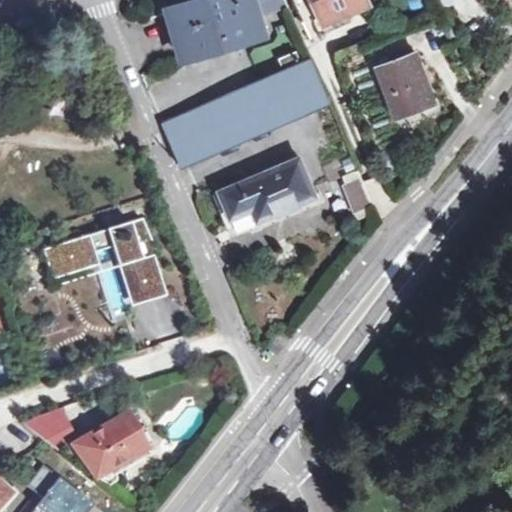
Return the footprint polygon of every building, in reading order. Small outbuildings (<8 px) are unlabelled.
[(258,15),(287,7),(284,0),(205,0),(167,11),(181,60),(264,34),(258,15)] [(290,0),(302,27),(319,20),(322,26),(367,6),(364,0),(290,0)] [(450,0),(439,0),(444,10),(450,0)] [(284,73),(300,67),(294,54),(279,61),(284,73)] [(434,104),(415,55),(377,69),(395,118),(434,104)] [(310,62),(300,67),(284,73),(161,125),(178,166),(327,102),(310,62)] [(218,192),(230,220),(251,212),(255,221),(314,197),(298,158),(218,192)] [(341,180),(345,188),(361,183),(358,174),(341,180)] [(361,183),(345,188),(355,212),(371,206),(361,183)] [(371,206),(355,212),(358,221),(375,214),(371,206)] [(251,212),(230,220),(234,230),(255,221),(251,212)] [(90,236),(40,251),(49,281),(96,267),(92,254),(105,250),(109,248),(115,268),(122,266),(127,281),(131,296),(160,287),(150,257),(154,256),(142,219),(107,231),(108,234),(91,240),(90,236)] [(131,296),(127,281),(116,285),(124,309),(163,298),(160,287),(131,296)] [(294,335),(286,328),(273,343),(281,350),(294,335)] [(39,437),(65,429),(59,410),(20,422),(39,437)] [(95,479),(112,469),(144,450),(146,449),(126,416),(75,445),(95,479)] [(65,429),(39,437),(59,453),(71,447),(65,429)] [(144,450),(112,469),(115,474),(147,456),(144,450)] [(42,497),(30,511),(78,511),(89,497),(43,462),(26,485),(42,497)] [(0,504),(9,495),(0,486),(0,504)] [(78,511),(86,511),(95,501),(89,497),(78,511)]
